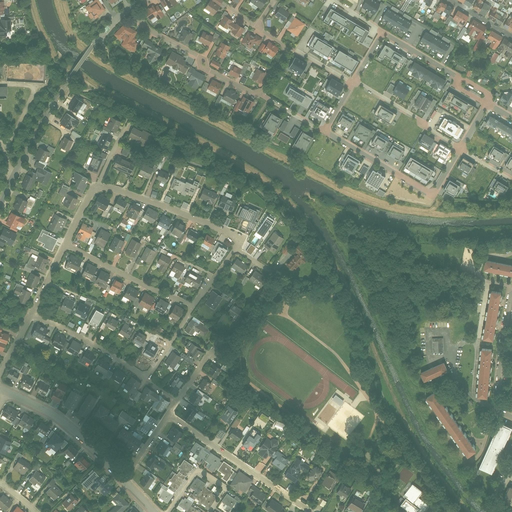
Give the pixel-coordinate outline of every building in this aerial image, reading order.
[(163,0),(169,9),(178,3),(175,0),(163,0)] [(211,0),(210,0),(204,10),(213,16),(220,6),(224,1),(222,0),(213,0),(212,1),(211,0)] [(250,0),(249,2),(261,9),(266,0),(250,0)] [(372,0),(366,0),(362,7),(368,10),(374,1),(372,0)] [(480,0),(479,0),(474,8),(480,12),(485,3),(480,0)] [(98,1),(85,10),(92,21),(105,11),(98,1)] [(374,1),(368,10),(374,14),(379,4),(374,1)] [(448,14),(452,8),(441,1),(436,10),(440,13),(442,10),(448,14)] [(485,3),(480,12),(485,15),(491,6),(485,3)] [(154,5),(144,11),(150,20),(156,17),(158,20),(165,16),(158,5),(156,7),(154,5)] [(275,15),(284,21),(289,13),(280,7),(275,15)] [(359,40),(362,42),(369,30),(331,8),(324,20),(328,23),(330,18),(348,28),(345,34),(350,36),(352,31),(361,36),(359,40)] [(388,9),(382,18),(395,25),(400,16),(388,9)] [(493,9),(489,17),(495,21),(500,12),(493,9)] [(464,14),(458,11),(454,18),(459,22),(464,14)] [(500,12),(495,21),(502,24),(506,16),(500,12)] [(469,18),(464,14),(459,22),(465,25),(469,18)] [(503,26),(511,30),(511,23),(511,22),(511,14),(510,14),(503,26)] [(240,38),(245,29),(236,23),(236,25),(233,23),(234,21),(225,16),(218,27),(226,32),(229,28),(232,31),(231,32),(240,38)] [(400,16),(395,25),(407,32),(412,23),(400,16)] [(305,24),(295,18),(287,30),(298,37),(305,24)] [(7,19),(0,19),(1,27),(0,26),(0,33),(8,33),(7,19)] [(479,39),(486,28),(473,21),(466,32),(472,35),(474,30),(477,32),(475,36),(479,39)] [(124,24),(113,34),(119,40),(122,38),(124,40),(121,46),(135,52),(139,44),(135,41),(137,38),(134,37),(137,31),(124,24)] [(184,29),(178,40),(187,45),(193,34),(184,29)] [(203,31),(198,41),(209,46),(214,36),(203,31)] [(490,46),(495,49),(502,37),(492,31),(488,38),(493,41),(490,46)] [(248,32),(241,43),(251,49),(255,43),(259,45),(263,39),(256,35),(255,37),(248,32)] [(323,37),(330,41),(333,36),(325,32),(323,37)] [(426,32),(421,41),(433,48),(438,39),(426,32)] [(314,36),(308,46),(330,58),(336,48),(314,36)] [(511,53),(511,43),(504,38),(499,46),(501,46),(499,50),(503,52),(505,49),(511,53)] [(156,63),(163,50),(152,44),(153,42),(145,39),(142,46),(147,48),(146,52),(149,53),(147,58),(156,63)] [(438,39),(433,48),(445,55),(450,45),(438,39)] [(221,42),(216,54),(225,58),(230,47),(221,42)] [(274,57),(279,48),(269,42),(267,46),(262,43),(258,50),(263,53),(264,51),(274,57)] [(385,45),(378,56),(382,59),(385,55),(399,63),(396,67),(400,70),(408,57),(385,45)] [(336,49),(330,58),(352,71),(358,61),(336,49)] [(172,51),(165,64),(185,73),(189,66),(185,64),(186,61),(183,60),(184,58),(172,51)] [(494,64),(495,61),(498,62),(501,57),(494,52),(489,61),(494,64)] [(301,75),(307,64),(295,57),(289,67),(301,75)] [(221,64),(213,60),(210,65),(219,69),(221,64)] [(439,87),(443,89),(448,81),(415,62),(411,60),(406,68),(411,70),(414,72),(412,74),(419,78),(420,76),(432,83),(431,85),(438,89),(439,87)] [(457,64),(454,68),(462,72),(464,68),(457,64)] [(228,74),(237,78),(241,69),(235,66),(233,69),(231,68),(228,74)] [(200,86),(205,75),(195,70),(195,69),(190,67),(186,75),(189,77),(188,79),(190,80),(188,84),(197,88),(199,85),(200,86)] [(261,84),(266,74),(257,69),(252,79),(261,84)] [(325,90),(338,97),(344,85),(332,78),(325,90)] [(217,94),(222,84),(212,79),(209,84),(205,82),(201,89),(207,92),(208,89),(217,94)] [(394,93),(405,99),(410,89),(399,83),(397,87),(391,84),(387,91),(393,95),(394,93)] [(289,98),(307,108),(312,99),(290,86),(286,94),(290,97),(289,98)] [(222,100),(233,105),(238,95),(227,89),(222,100)] [(450,91),(443,103),(448,106),(451,102),(467,111),(465,115),(470,118),(476,107),(450,91)] [(500,100),(510,106),(511,102),(511,92),(510,92),(508,95),(504,93),(500,100)] [(421,94),(415,104),(421,108),(427,97),(421,94)] [(241,101),(238,100),(233,110),(237,112),(239,109),(248,115),(255,103),(243,97),(241,101)] [(427,97),(421,108),(427,111),(433,101),(427,97)] [(82,102),(74,98),(68,108),(76,112),(82,102)] [(312,112),(324,119),(329,109),(318,102),(312,112)] [(380,103),(373,114),(392,125),(399,113),(380,103)] [(282,119),(270,112),(262,125),(274,132),(282,119)] [(502,120),(491,113),(485,124),(496,130),(502,120)] [(76,119),(67,114),(60,124),(69,130),(76,119)] [(337,124),(349,132),(355,121),(343,114),(337,124)] [(113,135),(119,121),(110,117),(104,131),(113,135)] [(459,139),(464,129),(445,118),(440,127),(459,139)] [(282,120),(278,129),(283,131),(287,122),(282,120)] [(511,128),(511,125),(502,120),(496,130),(507,137),(511,128)] [(360,123),(354,134),(367,142),(373,131),(360,123)] [(146,148),(152,137),(132,127),(128,136),(137,141),(136,143),(146,148)] [(312,137),(301,131),(293,145),(304,151),(312,137)] [(78,140),(80,134),(71,132),(69,137),(78,140)] [(281,133),(277,138),(286,144),(290,138),(281,133)] [(106,150),(112,139),(102,134),(96,145),(106,150)] [(425,134),(419,144),(430,150),(435,140),(425,134)] [(388,153),(399,160),(405,151),(394,144),(389,141),(377,135),(372,144),(383,151),(386,146),(391,149),(388,153)] [(73,141),(64,137),(59,147),(68,152),(73,141)] [(441,158),(446,148),(440,145),(435,154),(441,158)] [(497,148),(493,146),(488,156),(492,158),(497,148)] [(49,152),(39,147),(34,157),(43,162),(49,152)] [(447,161),(452,151),(446,148),(441,158),(447,161)] [(501,151),(497,148),(492,158),(496,160),(501,151)] [(506,153),(501,151),(496,160),(500,163),(506,153)] [(103,159),(91,154),(85,169),(97,173),(103,159)] [(349,154),(341,167),(353,174),(361,161),(349,154)] [(406,166),(429,180),(435,170),(412,156),(406,166)] [(119,158),(114,168),(122,172),(127,161),(119,158)] [(463,159),(457,169),(469,176),(475,166),(463,159)] [(127,161),(122,172),(130,175),(135,165),(127,161)] [(180,179),(185,167),(176,163),(171,175),(180,179)] [(138,174),(148,178),(152,169),(142,165),(138,174)] [(31,191),(37,175),(41,177),(38,182),(47,186),(53,174),(38,167),(35,174),(28,172),(22,187),(31,191)] [(386,177),(374,170),(366,183),(378,190),(386,177)] [(157,178),(167,183),(170,175),(160,171),(157,178)] [(87,179),(75,173),(71,181),(75,183),(73,186),(78,189),(76,191),(82,195),(88,184),(85,183),(87,179)] [(171,188),(182,193),(186,184),(174,179),(171,188)] [(450,179),(444,189),(454,196),(460,186),(450,179)] [(510,186),(498,179),(492,189),(505,196),(510,186)] [(187,194),(194,197),(199,184),(195,182),(193,186),(186,183),(186,184),(182,193),(181,195),(185,197),(187,194)] [(65,196),(69,187),(62,184),(58,193),(65,196)] [(211,202),(214,203),(217,195),(204,190),(200,199),(205,201),(202,207),(208,209),(211,202)] [(78,199),(67,194),(62,205),(72,210),(78,199)] [(17,196),(12,208),(28,216),(36,200),(30,197),(28,201),(17,196)] [(109,203),(98,197),(90,211),(95,214),(99,208),(104,211),(109,203)] [(218,206),(232,212),(236,204),(222,198),(218,206)] [(122,212),(127,203),(117,199),(113,208),(122,212)] [(135,220),(140,208),(132,204),(126,216),(135,220)] [(249,211),(240,207),(237,216),(250,222),(247,228),(254,231),(257,223),(253,222),(257,212),(250,209),(249,211)] [(152,223),(157,214),(146,208),(141,217),(152,223)] [(23,219),(10,212),(5,224),(18,230),(23,219)] [(67,220),(55,214),(49,226),(61,232),(67,220)] [(166,230),(171,221),(162,216),(157,225),(166,230)] [(264,237),(274,221),(267,216),(257,232),(264,237)] [(124,227),(127,222),(122,219),(119,224),(124,227)] [(179,237),(184,227),(176,222),(170,233),(179,237)] [(89,237),(93,228),(82,223),(75,237),(82,240),(84,235),(89,237)] [(0,226),(0,241),(1,240),(12,246),(17,234),(9,231),(0,226)] [(195,241),(199,233),(191,228),(187,236),(195,241)] [(52,252),(58,240),(48,236),(49,233),(42,230),(37,241),(45,245),(43,248),(52,252)] [(109,236),(99,231),(94,241),(104,246),(109,236)] [(121,236),(125,237),(124,240),(127,241),(130,235),(123,232),(121,236)] [(283,239),(274,233),(265,247),(275,253),(283,239)] [(214,239),(206,235),(202,242),(211,246),(214,239)] [(123,241),(114,236),(108,248),(117,253),(123,241)] [(141,244),(133,239),(125,253),(133,258),(141,244)] [(297,254),(286,264),(294,272),(311,254),(300,243),(293,250),(297,254)] [(291,246),(287,244),(281,252),(285,255),(291,246)] [(220,262),(227,250),(218,245),(212,257),(220,262)] [(251,245),(246,252),(251,256),(256,249),(251,245)] [(154,251),(147,247),(141,258),(148,262),(154,251)] [(162,253),(161,253),(157,262),(161,264),(159,269),(164,272),(166,266),(168,267),(172,258),(162,253)] [(42,269),(48,259),(38,254),(36,259),(30,257),(26,266),(34,270),(36,266),(42,269)] [(77,270),(81,259),(68,254),(64,265),(77,270)] [(248,266),(237,259),(231,268),(242,275),(248,266)] [(511,264),(484,259),(483,269),(511,274),(511,264)] [(185,267),(175,262),(171,270),(176,273),(173,276),(177,278),(179,274),(181,275),(185,267)] [(95,270),(84,265),(80,274),(92,279),(95,270)] [(189,270),(183,281),(197,288),(202,278),(189,270)] [(266,278),(255,271),(249,280),(260,287),(266,278)] [(36,288),(41,277),(31,273),(26,284),(36,288)] [(105,285),(108,278),(97,273),(94,280),(105,285)] [(118,294),(123,284),(113,279),(108,289),(118,294)] [(456,281),(445,282),(445,301),(457,300),(456,281)] [(26,306),(31,293),(22,290),(23,287),(16,284),(14,289),(16,290),(14,294),(19,296),(16,302),(26,306)] [(133,301),(137,294),(127,289),(123,296),(133,301)] [(224,297),(213,290),(205,303),(216,309),(224,297)] [(155,297),(145,292),(139,303),(148,308),(155,297)] [(501,294),(491,292),(482,339),(492,340),(501,294)] [(60,307),(69,312),(75,301),(65,297),(60,307)] [(160,298),(155,308),(163,313),(169,303),(160,298)] [(74,312),(85,318),(90,308),(80,302),(74,312)] [(243,309),(233,303),(228,311),(238,318),(243,309)] [(176,304),(169,314),(177,319),(184,309),(176,304)] [(98,324),(104,314),(96,310),(89,323),(92,325),(94,322),(98,324)] [(105,325),(113,330),(119,320),(111,315),(105,325)] [(458,317),(449,318),(449,324),(449,342),(458,342),(458,317)] [(422,325),(449,324),(449,318),(416,318),(417,356),(423,356),(422,325)] [(192,335),(195,331),(204,337),(209,330),(191,319),(185,330),(192,335)] [(41,340),(48,329),(37,323),(31,335),(41,340)] [(85,333),(89,325),(83,323),(80,331),(85,333)] [(120,331),(129,337),(134,328),(125,323),(120,331)] [(0,350),(3,351),(5,344),(7,344),(10,335),(1,332),(2,327),(0,326),(0,350)] [(141,345),(147,336),(139,331),(133,340),(141,345)] [(52,342),(61,348),(67,337),(58,332),(52,342)] [(444,338),(433,339),(434,353),(445,352),(444,338)] [(67,349),(76,354),(82,344),(73,339),(67,349)] [(201,346),(190,340),(185,347),(190,350),(188,353),(198,360),(204,351),(200,349),(201,346)] [(153,356),(158,347),(150,342),(145,351),(153,356)] [(86,361),(90,363),(95,355),(86,349),(85,352),(82,350),(77,360),(85,364),(86,361)] [(491,350),(481,349),(476,396),(487,396),(491,350)] [(173,351),(165,363),(174,368),(181,357),(173,351)] [(101,359),(94,368),(103,374),(101,377),(105,379),(106,377),(109,379),(111,376),(114,372),(107,368),(110,365),(101,359)] [(447,370),(444,362),(421,373),(424,380),(447,370)] [(214,364),(209,371),(216,376),(221,368),(214,364)] [(12,367),(7,376),(16,380),(21,371),(12,367)] [(120,382),(125,373),(117,368),(114,372),(111,376),(120,382)] [(185,379),(177,374),(167,389),(175,394),(185,379)] [(25,375),(21,384),(30,388),(35,380),(25,375)] [(133,393),(141,382),(132,376),(124,387),(133,393)] [(205,378),(200,384),(206,389),(211,383),(205,378)] [(40,380),(35,390),(45,395),(50,385),(40,380)] [(67,385),(59,381),(55,390),(63,393),(67,385)] [(150,398),(154,401),(159,394),(146,386),(140,396),(148,402),(150,398)] [(72,389),(64,403),(73,408),(80,393),(72,389)] [(63,393),(55,390),(51,398),(59,402),(63,393)] [(90,393),(78,411),(85,416),(97,398),(90,393)] [(195,393),(190,400),(197,405),(202,398),(195,393)] [(436,394),(428,400),(465,454),(474,448),(436,394)] [(331,399),(340,406),(343,401),(334,395),(331,399)] [(155,407),(162,411),(165,406),(167,407),(170,402),(162,397),(155,407)] [(19,411),(8,404),(2,414),(13,420),(12,422),(14,423),(18,416),(16,415),(19,411)] [(93,416),(113,430),(119,421),(108,413),(110,410),(102,404),(93,416)] [(189,406),(182,416),(190,421),(196,411),(189,406)] [(220,418),(229,423),(236,412),(228,406),(220,418)] [(118,415),(132,425),(135,420),(122,410),(118,415)] [(21,418),(18,416),(14,423),(13,425),(16,427),(18,423),(29,429),(35,418),(24,412),(21,418)] [(264,422),(268,418),(261,413),(257,417),(264,422)] [(145,433),(155,419),(150,415),(140,429),(145,433)] [(49,425),(42,420),(35,430),(43,435),(49,425)] [(283,431),(285,425),(275,422),(273,427),(283,431)] [(499,424),(481,465),(493,471),(511,430),(499,424)] [(174,426),(168,436),(175,441),(182,431),(174,426)] [(243,431),(234,426),(229,435),(237,440),(243,431)] [(123,427),(116,435),(126,442),(132,434),(123,427)] [(262,433),(253,427),(243,442),(248,445),(249,443),(254,446),(262,433)] [(219,429),(215,436),(221,440),(225,432),(219,429)] [(63,441),(55,434),(48,443),(47,442),(45,444),(46,445),(45,446),(54,453),(63,441)] [(132,434),(126,442),(135,449),(141,441),(132,434)] [(1,435),(0,437),(0,450),(5,453),(11,441),(1,435)] [(269,454),(273,457),(277,451),(275,450),(280,441),(274,437),(271,440),(266,437),(259,447),(261,449),(258,453),(266,458),(269,454)] [(163,442),(157,449),(165,454),(170,447),(163,442)] [(172,448),(174,450),(173,452),(176,454),(181,446),(175,442),(172,448)] [(205,448),(195,442),(190,450),(196,454),(193,459),(199,462),(202,458),(205,460),(210,454),(203,450),(205,448)] [(78,450),(71,443),(64,451),(71,458),(78,450)] [(273,463),(282,469),(289,458),(277,451),(273,457),(276,458),(273,463)] [(211,452),(210,454),(205,460),(204,461),(208,464),(205,467),(212,472),(215,468),(217,470),(222,462),(220,461),(221,459),(211,452)] [(152,454),(146,464),(154,468),(155,466),(161,469),(166,462),(152,454)] [(90,462),(83,455),(75,462),(83,470),(90,462)] [(13,467),(24,474),(31,463),(20,456),(13,467)] [(285,475),(296,482),(303,470),(305,471),(309,465),(296,457),(285,475)] [(178,472),(185,477),(189,471),(190,471),(192,468),(191,468),(192,465),(184,460),(181,463),(180,466),(179,465),(177,467),(180,469),(178,472)] [(223,461),(222,462),(217,470),(224,475),(222,478),(226,482),(229,477),(233,472),(233,471),(231,469),(232,467),(223,461)] [(254,468),(259,472),(264,465),(260,461),(254,468)] [(319,477),(324,469),(315,464),(307,476),(314,480),(316,476),(319,477)] [(29,479),(38,486),(46,476),(36,469),(29,479)] [(333,489),(341,475),(330,469),(322,482),(333,489)] [(94,470),(81,482),(87,489),(91,486),(94,489),(97,486),(105,494),(113,486),(101,474),(99,475),(94,470)] [(233,472),(229,477),(233,479),(229,485),(238,491),(239,489),(245,493),(253,481),(238,471),(236,474),(233,472)] [(172,483),(166,491),(172,496),(180,485),(181,485),(183,482),(182,481),(185,477),(178,472),(177,474),(175,473),(171,479),(170,479),(168,480),(172,483)] [(140,483),(147,488),(153,480),(147,475),(140,483)] [(46,491),(54,499),(63,490),(54,483),(56,481),(52,478),(47,484),(50,487),(46,491)] [(196,497),(203,487),(205,484),(196,478),(190,488),(195,491),(192,495),(196,497)] [(346,497),(351,488),(343,482),(337,492),(346,497)] [(408,497),(402,505),(411,511),(426,511),(431,506),(419,497),(424,491),(413,483),(404,494),(408,497)] [(493,484),(490,492),(497,495),(500,486),(493,484)] [(194,500),(208,510),(217,497),(212,493),(213,492),(211,490),(210,491),(203,487),(196,497),(194,500)] [(249,497),(259,504),(265,495),(254,488),(249,497)] [(163,489),(158,497),(167,504),(172,496),(166,491),(163,489)] [(122,511),(131,504),(119,492),(112,499),(117,503),(109,511),(122,511)] [(3,493),(0,496),(0,505),(5,510),(13,501),(3,493)] [(62,503),(69,510),(79,500),(71,493),(62,503)] [(229,511),(237,500),(227,494),(221,502),(227,506),(225,510),(228,511),(229,511)] [(358,511),(359,511),(365,502),(354,495),(348,506),(358,511)] [(182,499),(178,505),(187,511),(191,506),(193,503),(186,498),(184,500),(182,499)] [(316,504),(324,507),(326,502),(319,498),(316,504)] [(269,511),(278,511),(282,507),(270,499),(264,508),(269,511)]
